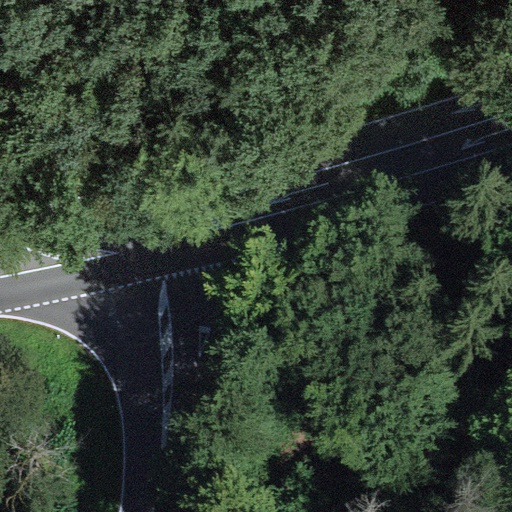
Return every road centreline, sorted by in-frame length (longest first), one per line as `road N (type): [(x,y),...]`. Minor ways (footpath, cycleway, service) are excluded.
road 1 (secondary): [(511,125),(158,228)]
road 2 (tertiary): [(158,228),(169,399),(153,511)]
road 3 (secondary): [(158,228),(0,259)]
